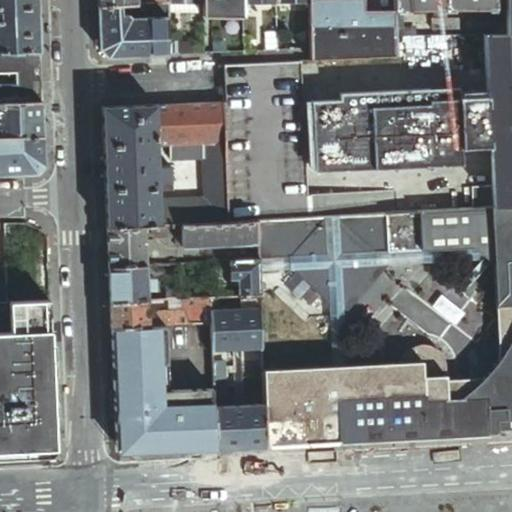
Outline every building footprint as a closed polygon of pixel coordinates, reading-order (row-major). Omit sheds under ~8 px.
[(0,0),(0,49),(40,48),(38,0),(0,0)] [(243,4),(242,0),(203,0),(203,4),(203,19),(243,19),(243,4)] [(308,51),(309,62),(396,59),(395,38),(395,12),(364,12),(364,2),(361,0),(307,0),(308,3),(308,37),(308,51)] [(511,0),(505,0),(507,36),(487,36),(491,95),(434,98),(433,92),(340,96),(340,103),(312,104),(315,169),(461,162),(461,151),(489,150),(490,177),(490,188),(491,209),(511,207),(511,0)] [(446,11),(445,0),(395,0),(395,12),(404,12),(436,11),(446,11)] [(496,10),(495,0),(445,0),(446,11),(456,11),(496,10)] [(199,16),(198,4),(168,4),(168,7),(168,13),(168,17),(199,16)] [(107,58),(168,56),(168,43),(168,19),(130,20),(126,15),(120,15),(120,6),(98,7),(100,52),(107,58)] [(446,19),(446,11),(436,11),(436,20),(446,19)] [(456,11),(446,11),(446,19),(457,19),(456,11)] [(395,12),(395,38),(416,38),(416,31),(403,31),(404,12),(395,12)] [(432,31),(446,31),(446,19),(436,20),(433,20),(432,31)] [(446,31),(459,31),(459,19),(457,19),(446,19),(446,31)] [(266,33),(267,52),(278,52),(277,33),(266,33)] [(308,51),(308,37),(296,37),(296,51),(308,51)] [(168,56),(180,55),(180,43),(180,42),(168,43),(168,56)] [(191,55),(204,55),(204,42),(191,42),(191,43),(191,55)] [(180,43),(180,55),(191,55),(191,43),(180,43)] [(0,99),(42,98),(40,48),(0,49),(0,99)] [(0,134),(44,133),(42,98),(0,99),(0,134)] [(202,145),(225,144),(223,104),(156,107),(157,147),(169,146),(202,145)] [(157,147),(156,107),(102,109),(107,229),(145,227),(160,226),(159,201),(159,185),(158,168),(157,147)] [(0,171),(39,169),(45,162),(44,133),(0,134),(0,171)] [(227,198),(225,144),(202,145),(203,159),(204,199),(227,198)] [(203,159),(202,145),(169,146),(169,161),(203,159)] [(170,168),(158,168),(159,185),(170,184),(170,168)] [(471,210),(491,209),(490,188),(470,189),(471,210)] [(386,214),(396,214),(395,193),(308,198),(309,218),(386,214)] [(183,225),(228,223),(227,198),(204,199),(159,201),(160,226),(183,225)] [(396,431),(400,430),(404,429),(407,428),(411,427),(414,427),(416,426),(418,425),(420,424),(422,423),(424,423),(426,422),(428,421),(459,403),(486,402),(487,434),(497,434),(499,430),(511,428),(511,207),(491,209),(493,247),(494,262),(499,359),(484,381),(446,383),(448,377),(449,372),(448,366),(445,361),(441,356),(436,352),(429,349),(423,349),(417,349),(411,352),(407,355),(404,359),(402,362),(400,367),(348,369),(334,370),(263,374),(264,406),(266,446),(340,442),(340,437),(391,432),(396,431)] [(493,247),(491,209),(471,210),(418,213),(420,251),(493,247)] [(420,251),(418,213),(396,214),(386,214),(388,252),(420,251)] [(388,252),(386,214),(309,218),(256,221),(257,243),(258,262),(290,261),(291,274),(332,309),(345,309),(378,263),(377,252),(388,252)] [(257,243),(256,221),(228,223),(183,225),(183,227),(184,247),(257,243)] [(146,268),(145,227),(107,229),(108,269),(146,268)] [(157,238),(172,237),(171,227),(151,228),(151,232),(157,238)] [(176,247),(184,247),(183,227),(175,227),(176,247)] [(493,247),(420,251),(420,265),(494,262),(493,247)] [(420,265),(420,251),(388,252),(377,252),(378,263),(378,267),(387,267),(420,265)] [(258,262),(258,276),(291,274),(290,261),(258,262)] [(247,298),(259,297),(258,276),(258,262),(230,264),(231,281),(237,280),(238,298),(247,298)] [(378,267),(378,263),(345,309),(346,324),(387,267),(378,267)] [(147,281),(146,268),(108,269),(110,304),(147,302),(147,292),(152,292),(152,280),(147,281)] [(1,299),(0,272),(0,329),(13,329),(13,299),(1,299)] [(57,432),(51,296),(13,299),(13,329),(0,329),(0,449),(47,447),(51,443),(51,432),(57,432)] [(248,311),(260,311),(259,297),(247,298),(248,311)] [(209,301),(209,299),(180,300),(181,326),(211,324),(210,313),(209,301)] [(147,304),(147,302),(110,304),(111,329),(148,327),(148,326),(147,304)] [(178,325),(177,303),(147,304),(148,326),(178,325)] [(346,324),(345,309),(332,309),(334,370),(348,369),(346,324)] [(262,349),(260,311),(248,311),(216,313),(210,313),(211,324),(212,352),(219,351),(262,349)] [(148,327),(111,329),(112,354),(115,446),(122,446),(122,453),(217,448),(215,408),(214,389),(169,390),(166,327),(148,327)] [(219,351),(212,352),(213,377),(219,377),(223,377),(223,365),(219,361),(219,351)] [(400,430),(396,431),(391,432),(340,437),(340,442),(487,434),(486,402),(459,403),(428,421),(426,422),(424,423),(422,423),(420,424),(418,425),(416,426),(414,427),(411,427),(407,428),(404,429),(400,430)] [(217,448),(266,446),(264,406),(215,408),(217,448)] [(57,447),(57,432),(51,432),(51,443),(47,447),(0,449),(0,455),(52,453),(57,447)]
